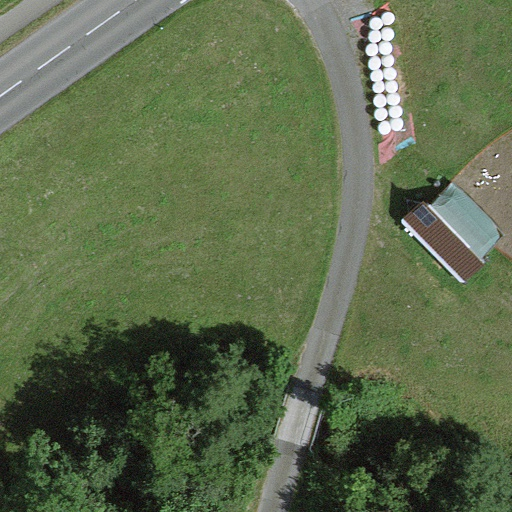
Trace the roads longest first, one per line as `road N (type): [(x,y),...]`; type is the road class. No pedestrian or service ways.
road 1 (track): [(271,511),(355,206),(352,106),(311,0)]
road 2 (secondary): [(0,96),(138,0)]
